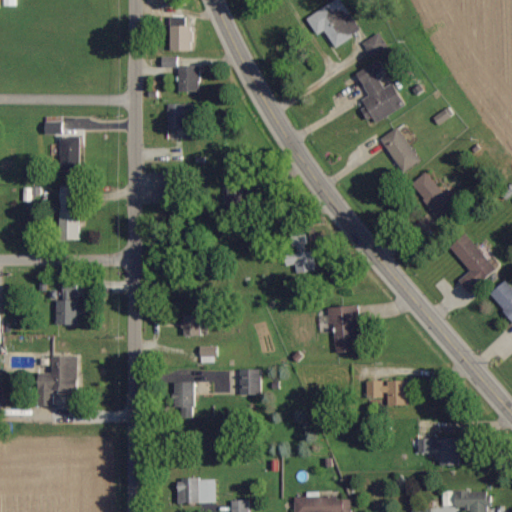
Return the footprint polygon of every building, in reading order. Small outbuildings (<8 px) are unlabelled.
[(338,0),(309,20),(320,36),(326,31),(338,48),(363,31),(342,0),(338,0)] [(176,27),(175,51),(194,52),(195,27),(176,27)] [(364,42),(372,57),(389,49),(382,33),(364,42)] [(359,73),(371,97),(361,102),(372,125),(408,107),(396,84),(386,89),(379,76),(387,72),(382,62),(359,73)] [(181,66),(180,93),(202,93),(202,67),(181,66)] [(169,130),(187,129),(187,121),(194,121),(193,104),(168,105),(169,130)] [(405,173),(422,162),(400,128),(383,139),(405,173)] [(82,137),(63,137),(64,170),(83,170),(82,137)] [(166,205),(183,206),(184,173),(167,173),(166,205)] [(440,220),(456,208),(429,173),(413,184),(440,220)] [(82,240),(83,186),(63,186),(62,240),(82,240)] [(454,249),(473,270),(462,280),(473,293),(499,268),(468,235),(454,249)] [(287,266),(296,264),(298,274),(319,270),(315,250),(285,256),(287,266)] [(79,297),(80,281),(64,280),(63,296),(79,297)] [(511,284),(509,281),(492,295),(511,317),(511,284)] [(59,324),(80,325),(81,301),(59,300),(59,324)] [(333,307),(336,353),(352,352),(351,341),(364,341),(362,305),(333,307)] [(203,315),(185,315),(186,336),(204,335),(203,315)] [(218,346),(202,347),(203,363),(219,363),(218,346)] [(53,356),(54,373),(41,374),(42,406),(56,405),(55,390),(81,390),(80,356),(53,356)] [(369,380),(369,398),(388,398),(389,405),(410,405),(410,380),(387,381),(387,380),(369,380)] [(461,438),(419,439),(419,453),(442,453),(442,466),(462,465),(461,438)] [(179,480),(180,504),(218,503),(217,478),(179,480)] [(444,492),(444,507),(471,507),(471,511),(492,511),(492,491),(444,492)] [(297,511),(352,511),(352,497),(297,498),(297,511)] [(233,501),(233,511),(251,511),(251,500),(233,501)]
